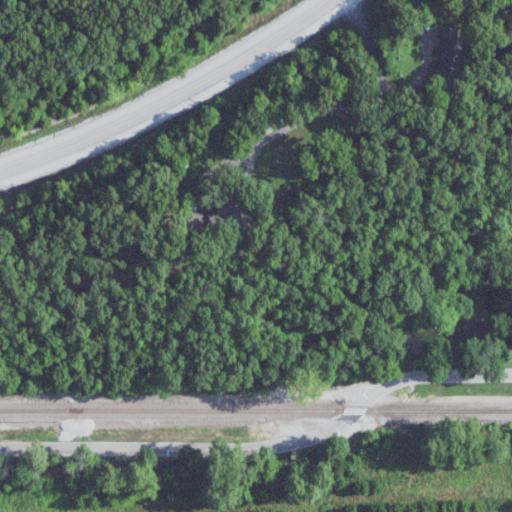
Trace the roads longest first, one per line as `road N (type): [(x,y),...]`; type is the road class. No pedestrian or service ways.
road 1 (residential): [(511,373),(394,380),(341,425),(268,446),(0,447)]
road 2 (secondary): [(0,173),(181,95),(333,0)]
